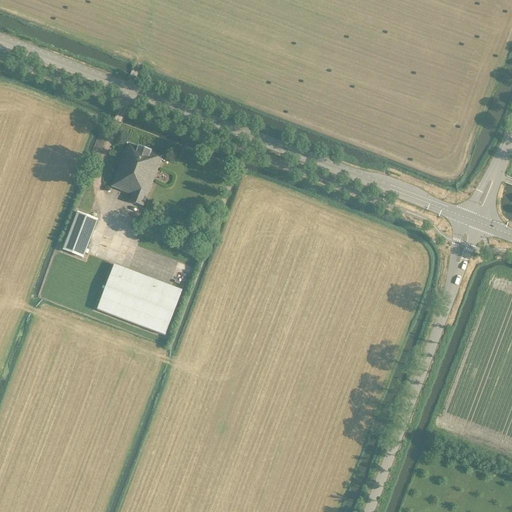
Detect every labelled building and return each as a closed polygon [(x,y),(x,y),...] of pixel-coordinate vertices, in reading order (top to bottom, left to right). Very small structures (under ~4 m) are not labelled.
[(107,143),(113,123),(104,120),(98,141),(107,143)] [(163,157),(152,152),(152,151),(140,146),(139,148),(129,144),(112,187),(133,195),(130,202),(144,208),(163,157)] [(160,173),(173,177),(175,170),(161,167),(160,173)] [(64,251),(83,258),(97,220),(78,213),(64,251)] [(115,265),(97,310),(165,336),(182,290),(115,265)]
